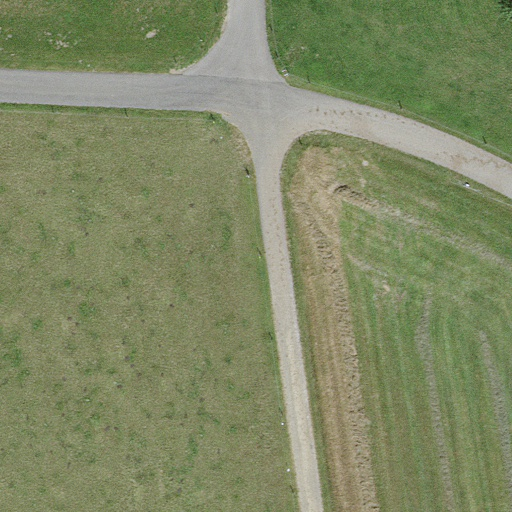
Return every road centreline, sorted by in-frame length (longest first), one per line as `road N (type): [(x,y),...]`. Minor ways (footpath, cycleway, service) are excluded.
road 1 (track): [(258,91),(309,511)]
road 2 (residential): [(511,184),(465,157),(258,91)]
road 3 (residential): [(258,91),(0,74)]
